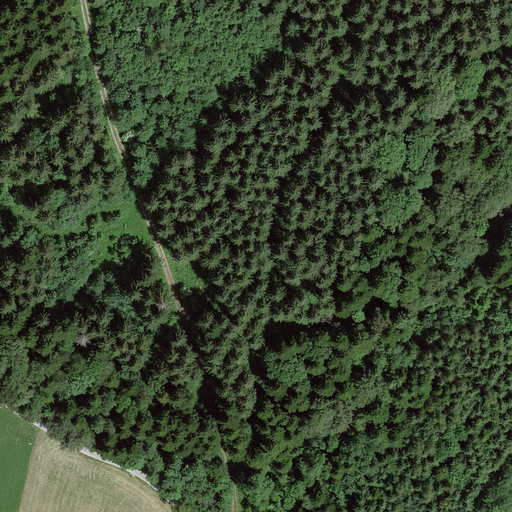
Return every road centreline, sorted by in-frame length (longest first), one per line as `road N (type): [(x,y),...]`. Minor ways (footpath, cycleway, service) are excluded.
road 1 (track): [(233,511),(227,400),(143,198),(100,0)]
road 2 (unclassified): [(0,402),(80,450),(143,475),(184,511)]
